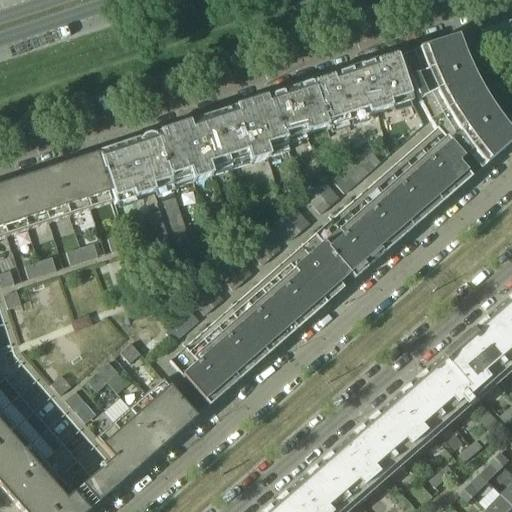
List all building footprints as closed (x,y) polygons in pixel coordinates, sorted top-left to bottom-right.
[(511,21),(479,32),(488,53),(511,45),(511,21)] [(455,39),(399,57),(408,80),(417,102),(428,122),(433,131),(457,113),(481,97),(479,93),(470,76),(462,58),(455,39)] [(410,104),(395,59),(396,59),(395,58),(345,75),(360,121),(410,104)] [(360,121),(345,75),(267,100),(282,144),(283,144),(324,130),(325,132),(360,121)] [(433,131),(353,202),(168,363),(180,378),(207,409),(324,306),(320,301),(347,277),(352,282),(511,142),(511,139),(501,125),(489,109),(481,97),(457,113),(433,131)] [(267,100),(249,106),(211,118),(228,172),(287,153),(283,144),(282,144),(267,100)] [(211,118),(191,125),(154,137),(170,188),(171,191),(228,172),(211,118)] [(170,188),(154,137),(97,156),(113,207),(170,188)] [(370,155),(334,187),(342,196),(378,164),(370,155)] [(95,157),(73,164),(89,212),(110,205),(95,157)] [(89,212),(73,164),(52,170),(68,219),(89,212)] [(68,219),(52,170),(31,177),(47,225),(68,219)] [(47,225),(31,177),(10,184),(26,232),(47,225)] [(337,201),(321,182),(303,198),(319,217),(337,201)] [(26,232),(10,184),(0,187),(0,223),(5,239),(26,232)] [(173,200),(161,204),(179,257),(190,253),(173,200)] [(291,208),(273,224),(289,242),(307,226),(291,208)] [(174,267),(157,214),(146,218),(163,271),(174,267)] [(254,237),(245,227),(233,237),(242,248),(254,237)] [(262,234),(244,250),(260,268),(278,252),(262,234)] [(119,237),(106,241),(110,255),(124,251),(119,237)] [(92,246),(78,251),(82,264),(96,260),(92,246)] [(82,264),(78,251),(64,255),(69,269),(82,264)] [(234,259),(215,275),(231,293),(249,277),(234,259)] [(50,260),(36,264),(41,278),(54,273),(50,260)] [(41,278),(36,264),(22,269),(27,282),(41,278)] [(8,273),(0,275),(0,291),(13,287),(8,273)] [(205,284),(187,300),(203,318),(221,302),(205,284)] [(19,308),(15,294),(1,298),(6,312),(19,308)] [(498,382),(511,370),(511,301),(270,511),(347,511),(402,464),(469,406),(472,409),(478,404),(476,401),(498,382)] [(172,345),(196,324),(188,314),(164,336),(172,345)] [(127,366),(138,357),(129,346),(118,355),(127,366)] [(105,386),(116,377),(107,365),(96,375),(105,386)] [(94,395),(105,386),(96,375),(85,384),(94,395)] [(69,389),(59,378),(48,388),(58,399),(69,389)] [(161,381),(144,397),(177,435),(195,420),(161,381)] [(83,405),(73,394),(63,404),(72,415),(83,405)] [(177,435),(144,397),(127,411),(161,449),(177,435)] [(504,426),(511,418),(511,407),(499,419),(504,426)] [(161,449),(127,411),(111,425),(144,464),(161,449)] [(502,430),(487,412),(477,420),(488,432),(479,440),(484,446),(502,430)] [(0,442),(14,430),(0,413),(0,442)] [(144,464),(111,425),(93,441),(111,461),(127,479),(144,464)] [(0,471),(29,446),(14,430),(0,442),(0,471)] [(463,465),(480,450),(475,444),(458,459),(463,465)] [(0,490),(5,496),(43,463),(29,446),(0,471),(0,490)] [(507,463),(500,456),(495,461),(502,468),(507,463)] [(86,511),(89,511),(110,494),(127,479),(111,461),(94,476),(72,495),(86,511)] [(502,468),(495,461),(490,466),(497,473),(502,468)] [(18,511),(20,511),(58,479),(43,463),(5,496),(18,511)] [(434,490),(452,474),(447,468),(429,484),(434,490)] [(52,511),(56,509),(72,495),(58,479),(20,511),(52,511)] [(476,495),(469,487),(464,492),(471,500),(476,495)] [(511,487),(501,498),(511,508),(511,487)] [(471,500),(464,492),(458,497),(466,505),(471,500)] [(86,511),(72,495),(56,509),(52,511),(86,511)] [(511,511),(511,508),(501,498),(487,511),(511,511)]
